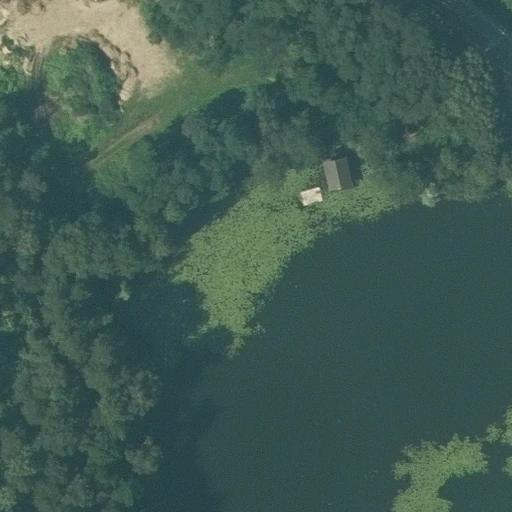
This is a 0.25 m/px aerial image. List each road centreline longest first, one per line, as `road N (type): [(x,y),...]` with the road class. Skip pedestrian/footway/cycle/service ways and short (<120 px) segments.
road 1 (track): [(102,10),(249,66),(224,94),(198,97),(128,140),(62,196),(50,298),(86,364),(99,429),(93,465),(110,511)]
road 2 (track): [(249,66),(299,53),(509,147)]
